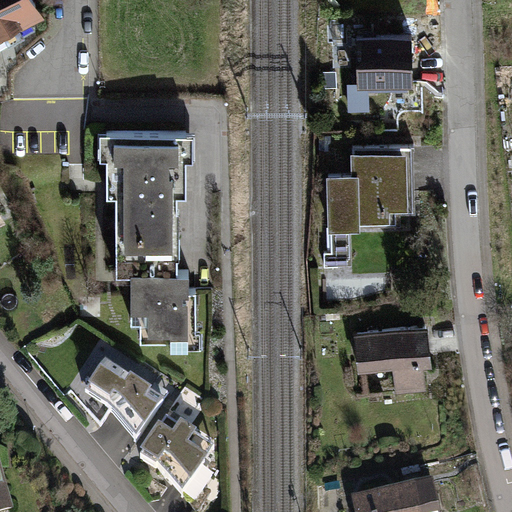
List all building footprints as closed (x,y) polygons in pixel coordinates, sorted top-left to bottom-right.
[(0,0),(0,30),(39,8),(34,0),(0,0)] [(415,30),(351,33),(353,102),(383,101),(382,89),(417,88),(415,30)] [(185,136),(102,139),(105,253),(170,251),(168,181),(186,181),(185,136)] [(348,175),(325,175),(326,261),(354,261),(353,211),(411,210),(410,149),(347,149),(348,175)] [(194,276),(128,275),(127,328),(141,328),(141,343),(193,344),(194,276)] [(423,328),(354,333),(357,374),(393,371),(394,392),(427,389),(423,328)] [(110,408),(137,442),(169,393),(156,385),(150,393),(107,365),(88,394),(110,408)] [(182,433),(166,422),(142,459),(159,470),(183,498),(207,461),(196,454),(203,443),(183,430),(182,433)] [(0,474),(0,511),(8,511),(9,511),(0,474)] [(434,511),(432,495),(351,506),(351,511),(434,511)]
